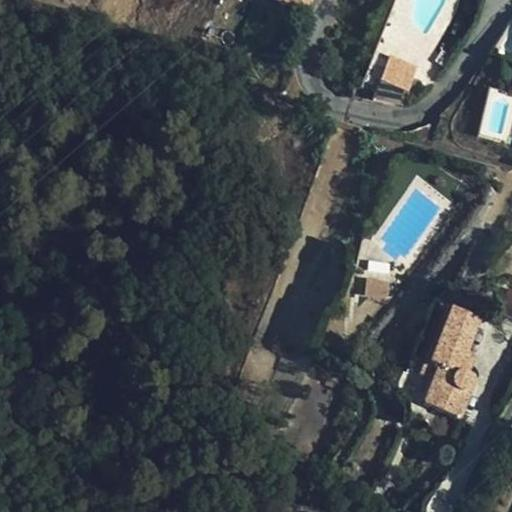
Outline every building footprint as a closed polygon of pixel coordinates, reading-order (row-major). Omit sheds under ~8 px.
[(273,0),(272,4),(301,14),(305,0),(273,0)] [(408,92),(419,63),(392,52),(381,82),(408,92)] [(389,296),(390,281),(373,281),(373,296),(389,296)] [(511,324),(511,299),(503,296),(495,319),(511,324)] [(423,408),(459,421),(469,395),(469,387),(468,383),(465,379),(473,359),(463,355),(476,323),(444,309),(424,363),(437,367),(432,383),(423,408)] [(418,378),(432,383),(437,367),(424,363),(418,378)]
